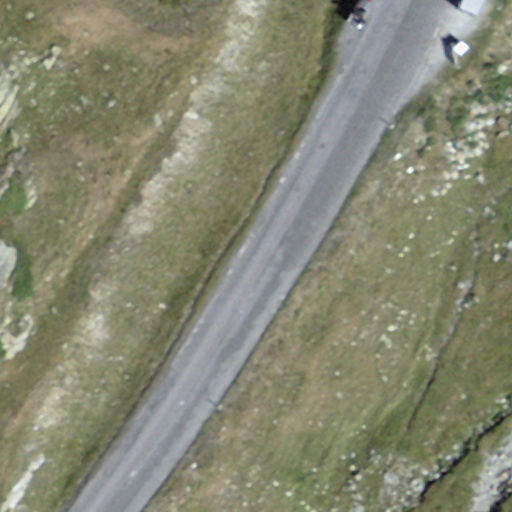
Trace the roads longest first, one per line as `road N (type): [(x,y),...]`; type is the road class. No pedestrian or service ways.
road 1 (tertiary): [(413,0),(270,263),(104,511)]
road 2 (trunk): [(126,511),(315,0)]
